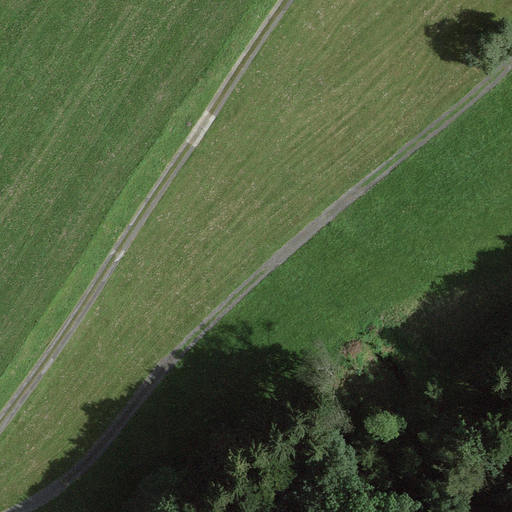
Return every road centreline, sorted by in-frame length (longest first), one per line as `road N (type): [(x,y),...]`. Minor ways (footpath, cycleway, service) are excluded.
road 1 (track): [(16,511),(89,459),(179,350),(286,252),(511,60)]
road 2 (track): [(0,423),(55,353),(288,0)]
